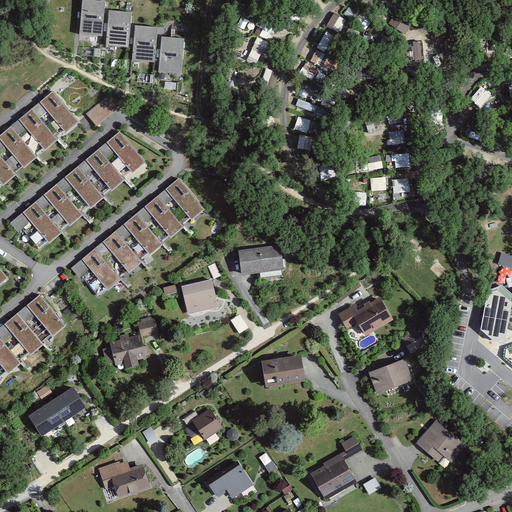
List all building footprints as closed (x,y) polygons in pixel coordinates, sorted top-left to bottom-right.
[(108,11),(85,8),(81,44),(104,46),(108,11)] [(338,29),(344,17),(332,11),(326,23),(338,29)] [(392,15),(387,22),(403,32),(408,25),(392,15)] [(135,23),(113,20),(109,55),(131,58),(135,23)] [(323,34),(316,44),(322,49),(330,39),(323,34)] [(162,38),(140,35),(136,70),(158,73),(162,38)] [(249,55),(259,59),(266,39),(256,35),(249,55)] [(420,40),(405,40),(405,63),(421,62),(420,40)] [(188,49),(165,46),(161,81),(184,83),(188,49)] [(319,63),(324,51),(315,48),(310,60),(319,63)] [(263,83),(275,85),(278,70),(266,68),(263,83)] [(470,95),(478,105),(490,95),(482,85),(470,95)] [(299,99),(297,104),(316,110),(317,104),(299,99)] [(125,113),(115,100),(90,118),(101,132),(125,113)] [(79,134),(52,102),(0,145),(0,196),(12,186),(0,171),(0,161),(4,158),(21,179),(33,169),(16,149),(25,142),(42,163),(56,151),(40,132),(46,127),(63,147),(79,134)] [(307,131),(311,119),(299,115),(295,128),(307,131)] [(390,132),(394,144),(404,141),(400,129),(390,132)] [(309,148),(310,136),(301,134),(299,147),(309,148)] [(147,170),(121,140),(12,232),(17,239),(30,228),(47,248),(58,240),(42,221),(51,213),(69,234),(82,222),(66,203),(72,198),(89,218),(103,206),(86,186),(93,180),(110,200),(125,187),(109,168),(114,163),(131,183),(147,170)] [(411,166),(410,152),(391,153),(391,166),(411,166)] [(383,168),(383,156),(369,156),(369,168),(383,168)] [(386,176),(372,177),(373,189),(387,188),(386,176)] [(410,177),(394,178),(394,196),(411,196),(410,177)] [(208,215),(182,184),(73,274),(82,284),(92,276),(109,296),(123,285),(106,265),(115,258),(131,277),(143,267),(125,246),(134,239),(152,260),(164,250),(147,230),(154,224),(172,245),(187,232),(171,212),(175,208),(192,229),(208,215)] [(278,244),(236,249),(239,274),(281,270),(278,244)] [(511,256),(502,253),(498,264),(511,267),(511,256)] [(211,280),(181,287),(187,316),(217,310),(211,280)] [(511,294),(502,285),(488,291),(481,330),(496,342),(506,339),(511,304),(511,294)] [(177,294),(175,286),(161,289),(162,297),(177,294)] [(391,322),(378,300),(357,313),(353,306),(337,316),(346,331),(355,325),(363,338),(391,322)] [(63,334),(39,306),(0,338),(0,377),(5,384),(19,372),(3,352),(11,345),(27,364),(40,353),(24,334),(33,326),(50,345),(63,334)] [(242,313),(233,317),(238,331),(248,327),(242,313)] [(137,322),(140,336),(127,339),(127,336),(119,337),(120,341),(109,343),(109,347),(100,349),(103,365),(112,363),(112,366),(122,364),(123,369),(137,366),(136,361),(150,358),(147,345),(140,347),(138,337),(155,334),(152,319),(137,322)] [(418,330),(401,339),(408,352),(424,343),(418,330)] [(511,344),(506,347),(503,358),(511,366),(511,344)] [(300,355),(259,362),(263,385),(303,379),(300,355)] [(403,359),(366,372),(375,395),(411,381),(403,359)] [(497,394),(486,404),(500,420),(511,411),(497,394)] [(74,395),(27,423),(40,444),(86,415),(74,395)] [(222,429),(208,410),(197,417),(194,412),(181,421),(186,428),(192,423),(205,441),(222,429)] [(472,450),(435,420),(415,445),(438,464),(443,457),(457,469),(472,450)] [(226,438),(227,440),(229,441),(230,442),(232,442),(234,441),(236,440),(237,439),(237,437),(237,435),(236,433),(235,432),(234,431),(232,430),(230,431),(228,432),(227,433),(226,434),(226,436),(226,438)] [(345,463),(363,453),(354,437),(340,445),(344,452),(322,465),(324,467),(308,475),(324,502),(357,483),(345,463)] [(276,470),(265,455),(258,459),(269,475),(276,470)] [(150,489),(142,465),(127,469),(124,460),(97,468),(104,490),(113,488),(117,499),(150,489)] [(253,486),(238,464),(205,485),(214,498),(224,492),(230,501),(253,486)] [(380,489),(374,478),(361,485),(367,496),(380,489)] [(284,497),(293,490),(289,485),(280,492),(284,497)]
